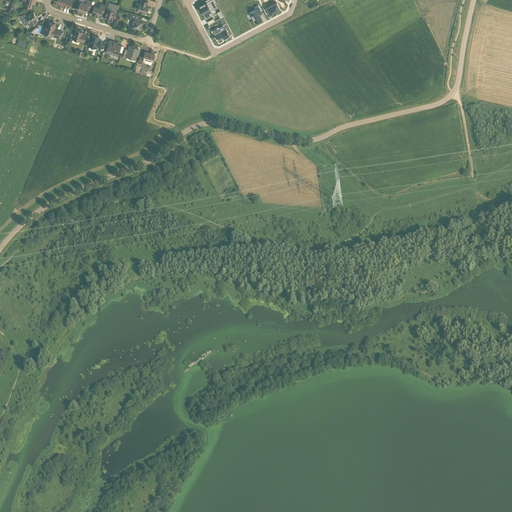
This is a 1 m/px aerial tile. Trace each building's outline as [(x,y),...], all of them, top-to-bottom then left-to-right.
[(85,13),(86,9),(90,10),(93,1),(90,0),(86,0),(85,3),(80,1),(78,10),(85,13)] [(148,3),(143,1),(140,0),(139,3),(136,2),(134,9),(146,13),(148,6),(147,5),(148,3)] [(204,0),(206,1),(199,6),(202,12),(203,11),(207,18),(213,15),(209,8),(211,7),(213,9),(218,6),(215,2),(213,3),(211,0),(208,0),(209,0),(208,0),(204,0)] [(266,8),(270,15),(280,9),(276,2),(266,8)] [(99,17),(100,13),(103,13),(106,5),(101,3),(100,7),(94,5),(91,14),(99,17)] [(108,10),(106,14),(105,19),(111,21),(112,17),(115,18),(117,13),(120,5),(119,5),(118,8),(108,5),(107,9),(108,10)] [(255,23),(262,19),(259,13),(261,11),(258,5),(255,7),(256,9),(250,13),(255,23)] [(31,26),(34,24),(38,22),(36,19),(37,18),(33,12),(25,16),(31,26)] [(139,15),(135,14),(132,13),(130,19),(132,20),(132,22),(132,23),(133,23),(131,27),(137,29),(137,28),(141,29),(143,23),(139,22),(140,21),(139,20),(138,19),(139,15)] [(231,21),(236,31),(246,26),(241,16),(231,21)] [(61,39),(63,32),(54,29),(56,24),(48,21),(46,26),(43,33),(44,33),(43,35),(51,38),(51,36),(61,39)] [(216,42),(233,35),(227,23),(223,24),(224,28),(219,31),(217,27),(209,30),(216,42)] [(84,42),(85,39),(87,35),(82,33),(83,32),(76,30),(73,39),(84,42)] [(101,48),(103,42),(98,40),(99,37),(93,35),(89,46),(97,48),(97,47),(101,48)] [(121,45),(120,45),(117,44),(118,43),(110,40),(106,53),(118,56),(121,45)] [(136,61),(138,54),(139,50),(130,47),(128,52),(125,51),(123,57),(126,58),(127,57),(133,59),(133,60),(136,61)] [(152,62),(155,54),(145,51),(144,57),(139,56),(137,62),(142,64),(143,60),(146,61),(146,60),(152,62)]
